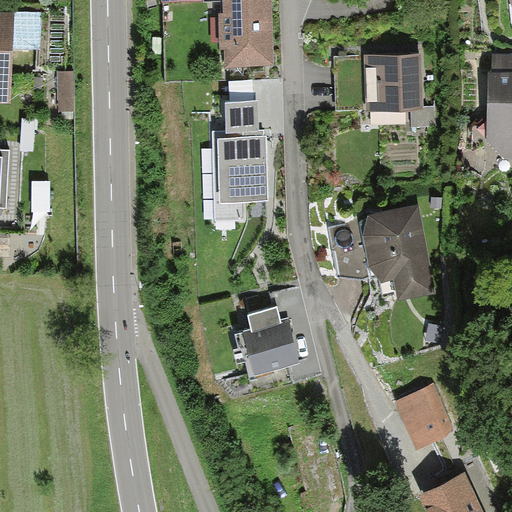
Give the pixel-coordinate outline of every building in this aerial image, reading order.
[(271,59),(270,0),(225,0),(226,5),(220,5),(220,41),(226,41),(226,59),(271,59)] [(0,87),(10,87),(12,16),(0,15),(0,87)] [(489,65),(488,139),(504,156),(511,156),(511,51),(493,51),(493,65),(489,65)] [(419,56),(336,58),(337,111),(413,108),(413,128),(435,128),(434,115),(421,115),(419,56)] [(60,68),(61,108),(76,108),(75,68),(60,68)] [(225,125),(212,126),(215,217),(243,216),(242,196),(267,195),(266,140),(265,126),(257,126),(256,95),(224,96),(225,125)] [(419,202),(369,210),(367,219),(329,224),(338,271),(371,276),(380,275),(383,293),(398,291),(398,295),(432,290),(419,202)] [(279,302),(249,308),(251,321),(245,322),(246,325),(237,327),(240,341),(235,342),(238,355),(246,354),(250,371),(299,361),(289,314),(281,315),(279,302)] [(435,380),(396,397),(417,445),(456,428),(435,380)] [(418,493),(427,511),(484,511),(465,471),(418,493)]
